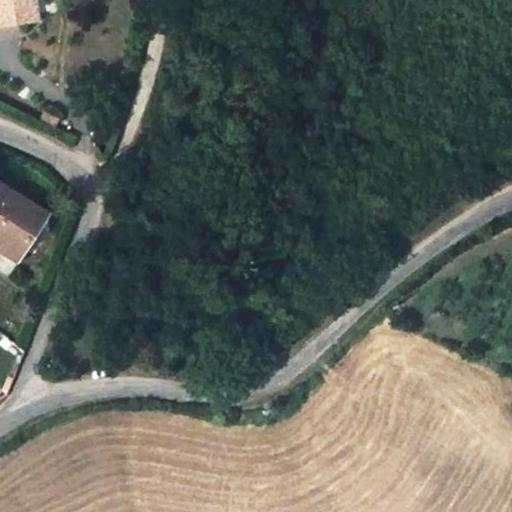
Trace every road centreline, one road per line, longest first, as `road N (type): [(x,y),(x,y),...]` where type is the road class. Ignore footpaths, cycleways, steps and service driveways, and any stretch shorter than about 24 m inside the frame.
road 1 (unclassified): [(21,408),(85,389),(246,387),(278,378),(475,216),(511,202)]
road 2 (unclassified): [(21,408),(96,211),(74,167),(0,128)]
road 3 (unknown): [(92,195),(130,125),(147,44),(146,0)]
